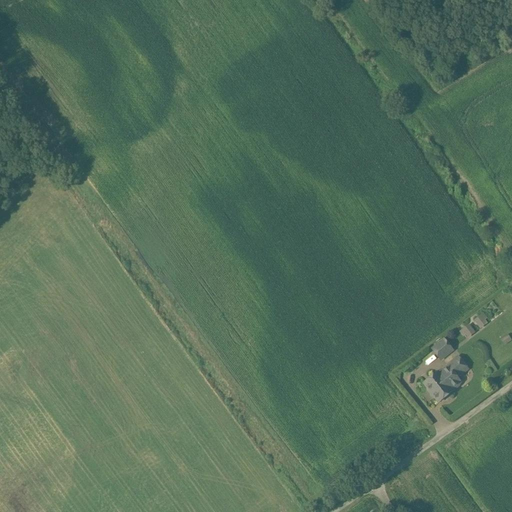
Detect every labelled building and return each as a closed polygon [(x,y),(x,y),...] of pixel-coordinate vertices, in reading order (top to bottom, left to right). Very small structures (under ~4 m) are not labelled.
[(480,327),(489,318),(484,312),(474,322),(480,327)] [(469,324),(460,331),(466,339),(475,332),(469,324)] [(444,340),(432,349),(441,360),(452,351),(444,340)] [(440,375),(451,390),(453,389),(453,390),(455,390),(459,387),(459,385),(459,384),(460,383),(455,377),(460,373),(461,374),(462,374),(467,371),(467,369),(459,359),(457,359),(453,362),(453,364),(453,365),(448,369),(449,369),(444,374),(443,372),(440,375)] [(438,374),(424,385),(439,403),(453,393),(451,390),(440,375),(438,374)]
